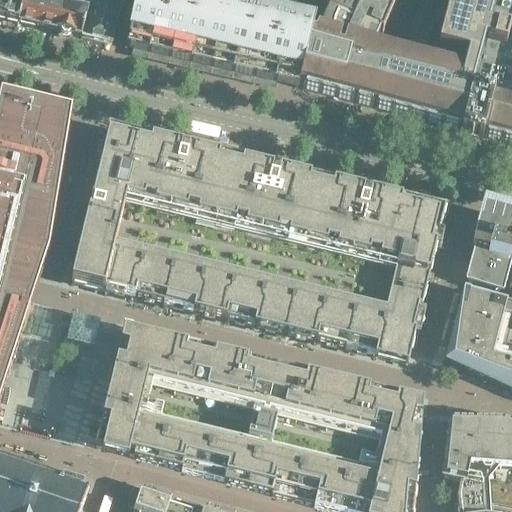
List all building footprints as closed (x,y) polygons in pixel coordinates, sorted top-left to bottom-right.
[(0,0),(0,19),(110,45),(122,0),(43,0),(43,3),(32,0),(0,0)] [(137,0),(126,50),(139,53),(171,60),(171,59),(189,63),(189,64),(192,65),(192,64),(210,68),(210,69),(285,87),(297,89),(298,88),(307,51),(311,37),(314,25),(304,23),(291,20),(294,9),(298,0),(137,0)] [(329,0),(324,13),(327,14),(320,29),(318,28),(314,38),(311,37),(307,51),(473,93),(496,0),(461,0),(456,21),(445,18),(437,49),(463,56),(460,66),(375,44),(378,36),(381,37),(397,0),(329,0)] [(511,0),(496,0),(473,93),(462,132),(461,135),(465,136),(478,139),(482,140),(483,137),(484,138),(484,139),(511,146),(511,0)] [(307,51),(298,88),(302,89),(302,91),(374,110),(431,125),(460,132),(460,131),(462,132),(473,93),(307,51)] [(0,428),(0,429),(4,415),(0,414),(0,404),(36,291),(41,278),(47,260),(70,121),(0,104),(0,428)] [(443,217),(107,135),(89,209),(92,210),(91,216),(88,216),(71,286),(131,300),(407,367),(443,217)] [(474,248),(464,286),(474,289),(511,298),(511,232),(511,233),(511,229),(511,222),(481,214),(472,247),(474,248)] [(511,359),(498,355),(511,308),(511,306),(462,293),(443,365),(511,396),(511,359)] [(92,350),(99,323),(72,316),(65,343),(92,350)] [(412,511),(422,404),(123,332),(95,450),(128,458),(128,457),(133,458),(132,460),(180,472),(180,473),(222,484),(223,485),(270,497),(271,498),(313,508),(313,510),(322,511),(412,511)] [(511,424),(499,422),(447,422),(441,479),(458,482),(456,499),(457,511),(488,511),(489,508),(489,488),(511,490),(511,424)] [(5,464),(0,462),(0,511),(80,511),(87,490),(86,489),(86,491),(81,489),(84,480),(63,472),(61,476),(48,471),(46,478),(34,474),(34,472),(33,472),(32,473),(20,469),(21,468),(19,467),(19,469),(7,465),(7,463),(6,463),(5,464)] [(511,511),(511,491),(489,488),(489,508),(488,511),(511,511)] [(133,511),(192,511),(194,508),(170,500),(171,500),(140,490),(133,511)]
